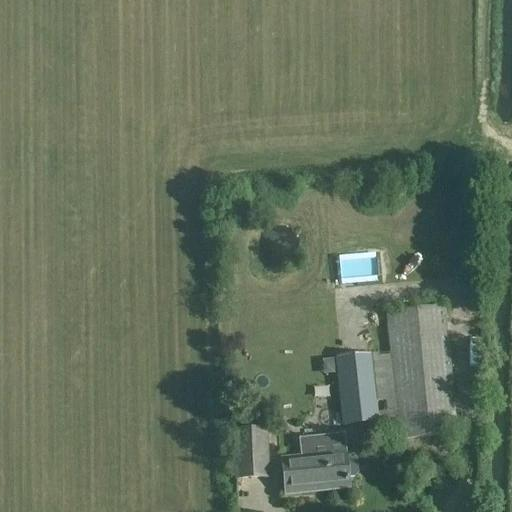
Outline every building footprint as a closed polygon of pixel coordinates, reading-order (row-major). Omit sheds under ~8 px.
[(36,0),(36,12),(35,66),(38,66),(37,82),(35,82),(34,119),(49,119),(78,120),(92,120),(150,122),(151,97),(161,97),(161,79),(151,78),(78,76),(80,0),(36,0)] [(375,258),(338,259),(338,278),(376,277),(375,258)] [(455,433),(443,307),(387,312),(399,439),(455,433)] [(379,422),(371,354),(334,359),(342,426),(379,422)] [(268,479),(266,431),(234,432),(236,480),(268,479)] [(300,458),(281,460),(284,492),(325,488),(326,492),(349,490),(348,480),(354,479),(357,474),(356,462),(353,459),(346,459),(345,454),(332,455),(330,437),(298,440),(300,458)]
